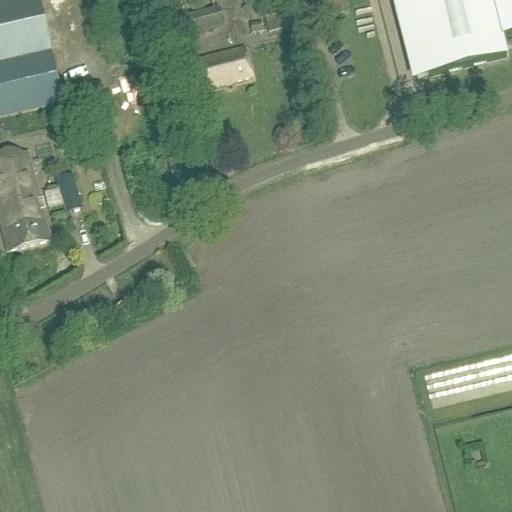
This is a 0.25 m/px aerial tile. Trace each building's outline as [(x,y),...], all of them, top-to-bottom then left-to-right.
[(0,122),(64,107),(39,0),(18,0),(0,4),(0,122)] [(306,0),(315,27),(349,16),(343,0),(306,0)] [(507,61),(502,42),(511,39),(511,0),(408,0),(409,2),(408,3),(428,81),(507,61)] [(184,21),(189,40),(223,31),(218,11),(184,21)] [(265,21),(269,37),(284,33),(279,16),(265,21)] [(250,29),(252,37),(264,34),(262,26),(250,29)] [(203,95),(253,82),(245,53),(195,66),(203,95)] [(0,227),(7,255),(50,244),(28,158),(0,165),(0,227)] [(169,165),(173,178),(182,175),(178,162),(169,165)] [(55,183),(66,218),(83,211),(71,178),(55,183)] [(124,325),(138,317),(131,303),(116,311),(124,325)]
